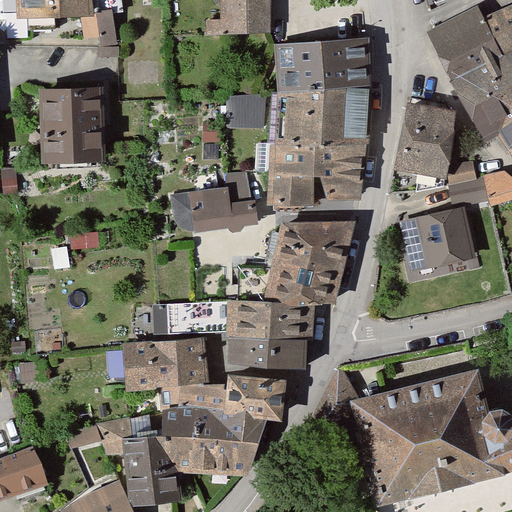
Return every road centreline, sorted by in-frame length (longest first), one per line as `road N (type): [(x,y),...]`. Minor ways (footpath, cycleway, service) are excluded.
road 1 (residential): [(395,0),(393,85),(378,173),(335,345)]
road 2 (residential): [(335,345),(276,468),(231,511)]
road 3 (residential): [(511,308),(335,345)]
road 4 (unknown): [(394,59),(479,152)]
